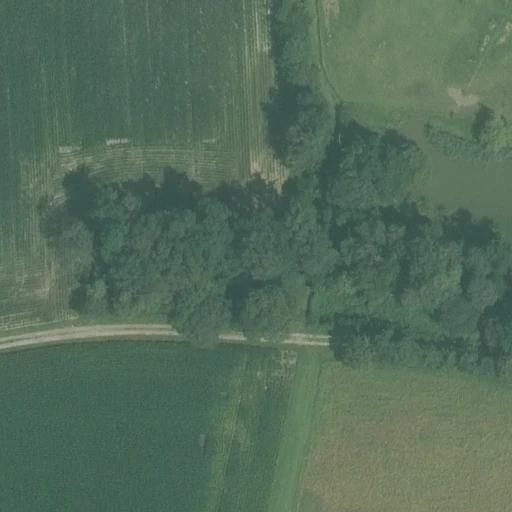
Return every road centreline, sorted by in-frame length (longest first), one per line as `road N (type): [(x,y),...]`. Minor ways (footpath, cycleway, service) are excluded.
road 1 (track): [(0,349),(162,319),(367,345)]
road 2 (track): [(295,336),(331,117),(312,63),(311,0)]
road 3 (unclassified): [(511,361),(367,345)]
